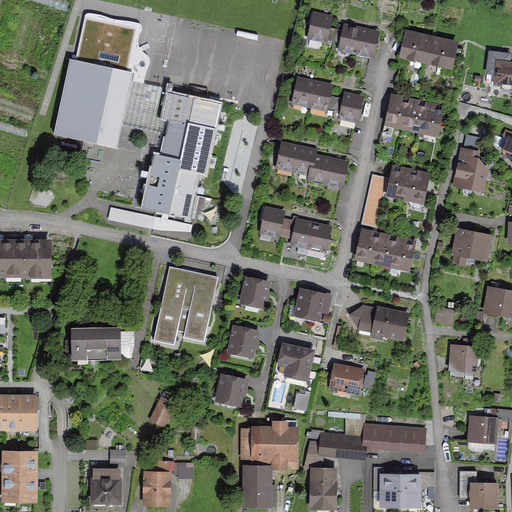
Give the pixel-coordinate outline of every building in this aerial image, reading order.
[(314,15),(310,34),(330,39),(333,27),(335,20),(314,15)] [(135,27),(85,16),(75,58),(127,69),(135,27)] [(358,50),(364,27),(347,22),(345,30),(342,42),(341,46),(358,50)] [(345,30),(333,27),(330,39),(342,42),(345,30)] [(376,54),(382,31),(364,27),(358,50),(376,54)] [(427,63),(432,35),(408,29),(401,57),(427,63)] [(456,69),(462,41),(432,35),(427,63),(456,69)] [(511,89),(511,60),(511,54),(511,52),(489,50),(486,73),(496,74),(495,87),(511,89)] [(75,58),(70,57),(54,132),(117,146),(131,80),(133,71),(127,69),(75,58)] [(355,63),(366,66),(368,59),(357,57),(355,63)] [(353,70),(365,73),(366,66),(355,63),(353,70)] [(352,77),(363,79),(365,73),(353,70),(352,75),(352,77)] [(352,77),(352,75),(344,73),(342,82),(350,84),(352,77)] [(310,107),(316,79),(297,75),(291,103),(310,107)] [(362,87),(363,79),(352,77),(350,84),(362,87)] [(331,96),(334,83),(316,79),(310,107),(328,111),(329,108),(331,96)] [(155,154),(164,117),(155,115),(162,87),(131,80),(117,146),(155,154)] [(223,101),(170,89),(164,117),(155,154),(143,206),(190,217),(200,172),(206,174),(223,101)] [(339,113),(360,118),(365,95),(344,90),(342,98),(340,110),(339,113)] [(404,129),(410,98),(393,94),(386,125),(404,129)] [(342,98),(331,96),(329,108),(340,110),(342,98)] [(420,132),(427,102),(410,98),(404,129),(420,132)] [(439,137),(446,106),(427,102),(420,132),(439,137)] [(342,123),(353,126),(355,120),(344,117),(342,123)] [(341,128),(339,137),(350,140),(352,131),(341,128)] [(348,145),(350,140),(339,137),(337,142),(348,145)] [(294,171),(301,144),(283,140),(276,167),(294,171)] [(347,151),(348,145),(337,142),(336,148),(347,151)] [(318,154),(319,149),(301,144),(294,171),(313,175),(318,154)] [(492,153),(462,148),(455,186),(485,191),(492,153)] [(312,179),(330,183),(336,158),(318,154),(313,175),(312,179)] [(346,187),(352,162),(336,158),(330,183),(346,187)] [(411,199),(417,171),(395,166),(389,195),(411,199)] [(427,203),(433,174),(417,171),(411,199),(427,203)] [(372,175),(371,180),(387,183),(388,178),(372,175)] [(387,183),(371,180),(370,187),(386,190),(387,183)] [(326,185),(325,192),(339,195),(340,189),(326,185)] [(386,190),(370,187),(369,192),(385,196),(386,190)] [(339,195),(325,192),(323,200),(337,204),(339,195)] [(385,196),(369,192),(367,199),(384,202),(385,196)] [(384,202),(367,199),(366,205),(382,208),(384,202)] [(337,204),(323,200),(321,208),(335,211),(337,204)] [(382,208),(366,205),(365,211),(381,214),(382,208)] [(289,212),(268,206),(262,229),(283,234),(289,212)] [(147,224),(149,212),(111,207),(109,219),(147,224)] [(335,211),(321,208),(319,215),(333,219),(335,211)] [(381,214),(365,211),(364,217),(380,221),(381,214)] [(314,244),(319,222),(300,217),(295,240),(314,244)] [(380,221),(364,217),(362,224),(379,227),(380,221)] [(330,248),(336,226),(319,222),(314,244),(330,248)] [(374,263),(382,232),(363,227),(356,258),(374,263)] [(487,261),(492,235),(458,228),(454,254),(487,261)] [(391,267),(399,235),(382,232),(374,263),(391,267)] [(412,271),(420,240),(399,235),(391,267),(412,271)] [(0,276),(52,277),(52,237),(0,237),(0,276)] [(205,338),(219,278),(173,268),(157,340),(177,344),(179,333),(205,338)] [(265,306),(270,281),(247,276),(241,301),(265,306)] [(511,288),(490,285),(486,313),(511,316),(511,288)] [(329,293),(304,287),(298,314),(323,320),(329,293)] [(406,340),(412,314),(364,303),(350,312),(358,329),(406,340)] [(452,307),(436,307),(436,324),(452,324),(452,307)] [(254,353),(260,326),(236,321),(231,348),(254,353)] [(125,358),(124,326),(74,327),(76,359),(125,358)] [(316,348),(286,341),(281,363),(293,365),(290,377),(309,381),(316,348)] [(477,370),(479,345),(453,344),(452,368),(477,370)] [(362,395),(367,368),(334,362),(329,388),(362,395)] [(243,403),(248,377),(222,372),(216,398),(243,403)] [(295,405),(307,407),(310,392),(298,389),(295,405)] [(21,394),(6,394),(6,430),(21,430),(21,394)] [(40,394),(21,394),(21,430),(40,430),(40,394)] [(167,425),(178,402),(162,395),(151,418),(167,425)] [(498,442),(500,415),(473,413),(471,440),(498,442)] [(303,428),(290,427),(290,419),(275,418),(274,427),(255,426),(253,464),(301,466),(303,428)] [(426,450),(428,427),(365,420),(364,435),(323,430),(322,439),(320,454),(368,459),(370,444),(426,450)] [(322,439),(311,438),(308,462),(319,463),(320,454),(322,439)] [(127,448),(111,448),(111,460),(127,460),(127,448)] [(38,503),(38,451),(2,451),(2,503),(38,503)] [(179,460),(178,475),(194,475),(195,461),(179,460)] [(247,504),(275,504),(275,466),(247,466),(247,504)] [(339,466),(313,466),(313,509),(339,509),(339,466)] [(124,503),(124,468),(92,468),(92,503),(124,503)] [(470,497),(470,480),(477,480),(477,470),(460,470),(460,497),(470,497)] [(172,508),(174,472),(147,471),(146,508),(172,508)] [(401,506),(401,472),(380,472),(380,506),(401,506)] [(422,487),(422,472),(401,472),(401,506),(422,507),(422,487)] [(499,507),(499,480),(477,480),(470,480),(470,497),(470,507),(499,507)]
